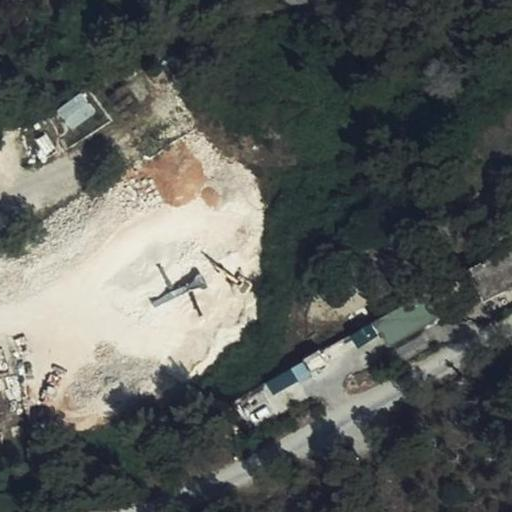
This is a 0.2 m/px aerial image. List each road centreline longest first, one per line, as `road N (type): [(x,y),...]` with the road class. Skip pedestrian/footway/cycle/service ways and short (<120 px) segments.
road 1 (unclassified): [(511,328),(146,511)]
road 2 (unclassified): [(423,0),(370,15),(299,0)]
